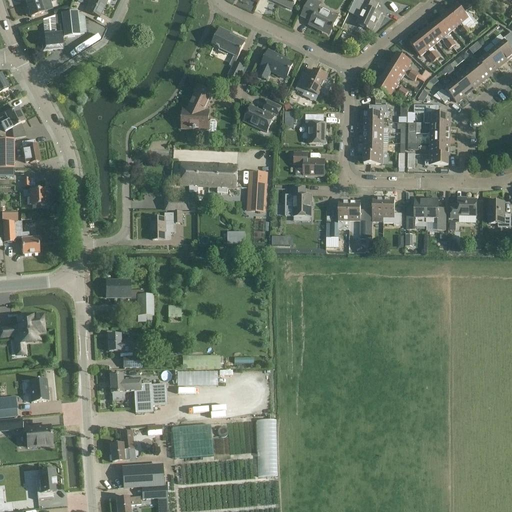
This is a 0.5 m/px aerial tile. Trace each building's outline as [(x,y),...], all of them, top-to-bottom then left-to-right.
[(31,18),(40,15),(44,14),(43,12),(52,9),(50,3),(51,2),(51,1),(54,0),(36,0),(26,4),(31,18)] [(90,0),(85,11),(91,14),(100,18),(106,4),(96,0),(90,0)] [(270,0),(292,10),(296,1),(296,0),(270,0)] [(330,34),(334,25),(338,17),(319,8),(321,5),(310,0),(309,0),(305,9),(301,18),(308,21),(310,18),(312,19),(309,26),(321,32),(322,30),(330,34)] [(354,0),(349,12),(361,17),(357,25),(372,32),(380,14),(374,11),(377,4),(369,0),(354,0)] [(468,36),(472,32),(469,29),(475,24),(465,12),(464,13),(458,6),(449,12),(460,25),(463,29),(468,36)] [(67,7),(53,12),(54,16),(69,12),(67,7)] [(442,18),(452,32),(460,25),(449,12),(442,18)] [(61,39),(80,37),(79,35),(86,34),(85,17),(77,14),(55,16),(57,35),(44,36),(45,39),(42,39),(43,52),(63,50),(61,39)] [(444,38),(452,32),(442,18),(434,25),(444,38)] [(436,44),(444,38),(434,25),(426,31),(436,44)] [(468,36),(463,29),(460,32),(465,38),(470,44),(473,41),(468,36)] [(238,81),(244,68),(235,64),(245,44),(229,36),(230,35),(220,30),(212,47),(216,48),(216,49),(219,51),(220,50),(234,57),(230,66),(233,67),(229,76),(238,81)] [(426,31),(418,38),(428,51),(436,44),(426,31)] [(511,36),(510,34),(505,38),(507,40),(496,49),(506,62),(511,57),(511,51),(510,49),(511,48),(511,36)] [(82,43),(84,48),(100,41),(98,36),(82,43)] [(418,38),(410,44),(420,57),(428,51),(418,38)] [(452,48),(456,45),(451,39),(447,42),(452,48)] [(444,45),(449,51),(452,48),(447,42),(444,45)] [(476,54),(482,49),(478,44),(472,48),(476,54)] [(487,55),(498,69),(506,62),(496,49),(487,55)] [(281,58),(269,51),(261,68),(286,79),(293,64),(281,58)] [(436,61),(440,58),(435,52),(431,54),(436,61)] [(464,61),(470,57),(467,53),(461,57),(464,61)] [(392,63),(417,79),(419,75),(408,68),(412,63),(406,59),(397,54),(392,63)] [(428,57),(432,63),(436,61),(431,54),(428,57)] [(487,55),(479,62),(479,64),(480,63),(489,75),(490,75),(498,69),(487,55)] [(456,68),(464,61),(461,57),(453,64),(456,68)] [(401,81),(404,76),(414,83),(417,79),(392,63),(386,72),(401,81)] [(480,63),(479,64),(471,70),(482,83),(490,76),(490,75),(489,75),(480,63)] [(445,71),(448,75),(454,70),(451,66),(445,71)] [(418,78),(423,83),(430,75),(425,70),(418,78)] [(473,90),(482,83),(471,70),(466,74),(463,70),(460,73),(473,90)] [(302,76),(295,90),(304,94),(306,90),(318,96),(320,91),(328,95),(334,84),(326,80),(327,77),(314,71),(310,79),(302,76)] [(406,96),(409,92),(398,86),(401,81),(386,72),(381,81),(406,96)] [(459,80),(454,84),(465,97),(473,90),(460,73),(456,76),(459,80)] [(393,94),(404,100),(406,96),(381,81),(375,90),(390,98),(393,94)] [(429,83),(425,88),(430,92),(434,86),(429,83)] [(437,95),(444,104),(452,98),(456,103),(465,97),(454,84),(443,92),(442,90),(437,95)] [(187,111),(183,111),(182,130),(208,131),(209,112),(205,112),(213,94),(199,87),(187,111)] [(268,131),(274,118),(271,117),(273,114),(277,116),(281,108),(276,106),(267,102),(264,110),(265,111),(264,113),(254,109),(253,112),(249,110),(244,122),(253,126),(258,129),(258,128),(259,126),(268,130),(267,130),(268,131)] [(415,106),(415,114),(424,114),(424,124),(431,124),(431,125),(450,125),(450,114),(440,114),(440,106),(429,107),(415,106)] [(383,124),(383,118),(389,118),(389,113),(387,113),(387,107),(375,107),(375,113),(364,113),(364,124),(383,124)] [(5,117),(0,119),(0,123),(5,133),(12,129),(25,123),(18,109),(5,116),(5,117)] [(325,145),(326,125),(324,125),(324,116),(305,116),(305,125),(309,125),(309,145),(325,145)] [(383,134),(388,134),(388,130),(383,130),(383,124),(364,124),(364,134),(383,134)] [(397,130),(401,130),(401,134),(405,135),(405,124),(397,124),(397,130)] [(416,135),(416,125),(408,124),(408,134),(416,135)] [(430,135),(449,135),(450,125),(431,125),(430,135)] [(382,145),(388,145),(388,134),(383,134),(364,134),(363,144),(382,144),(382,145)] [(408,134),(408,145),(412,145),(416,145),(416,135),(408,134)] [(449,145),(449,135),(430,135),(430,145),(449,145)] [(0,169),(14,170),(14,140),(0,140),(0,169)] [(29,163),(30,164),(39,163),(36,146),(35,141),(22,144),(25,164),(29,163)] [(382,154),(382,145),(382,144),(363,144),(363,154),(364,154),(382,154)] [(449,156),(449,145),(430,145),(430,155),(449,156)] [(304,176),(324,177),(324,161),(307,161),(307,154),(295,154),(291,154),(291,158),(295,158),(295,167),(304,167),(304,176)] [(382,166),(382,155),(382,154),(364,154),(363,165),(382,166)] [(448,167),(449,156),(430,155),(430,161),(425,161),(425,166),(430,166),(448,167)] [(189,193),(198,193),(198,188),(209,188),(210,166),(182,165),(180,187),(189,187),(189,193)] [(217,194),(227,194),(227,189),(236,190),(237,177),(238,167),(210,166),(209,188),(218,189),(217,194)] [(249,173),(247,213),(265,214),(267,174),(249,173)] [(305,197),(305,189),(290,189),(290,196),(285,196),(285,217),(294,217),(293,223),(309,223),(310,221),(310,218),(311,218),(311,197),(305,197)] [(29,191),(30,207),(47,207),(46,191),(29,191)] [(372,199),(372,221),(372,223),(383,223),(384,199),(372,199)] [(395,200),(384,199),(383,223),(383,225),(394,225),(393,227),(401,227),(401,215),(394,215),(395,200)] [(166,211),(188,211),(187,200),(166,201),(166,211)] [(407,223),(406,230),(415,231),(415,228),(426,228),(426,224),(426,220),(426,200),(415,200),(415,208),(415,214),(407,213),(407,223)] [(438,200),(426,200),(426,220),(426,224),(437,224),(437,231),(445,231),(446,214),(438,214),(438,200)] [(477,201),(458,201),(458,206),(451,206),(451,216),(451,219),(458,219),(458,217),(476,217),(476,211),(477,201)] [(349,222),(350,203),(338,203),(338,222),(338,225),(327,225),(326,239),(338,239),(338,231),(349,232),(349,222)] [(360,222),(360,213),(361,203),(350,203),(349,222),(360,222)] [(488,224),(498,224),(498,228),(511,228),(511,216),(504,216),(504,204),(488,203),(488,213),(488,224)] [(17,212),(1,213),(2,223),(18,222),(17,212)] [(162,219),(152,219),(152,241),(162,241),(164,241),(164,240),(170,240),(170,234),(170,226),(173,226),(173,224),(176,224),(182,224),(182,213),(173,213),(173,215),(165,215),(165,219),(162,219)] [(4,243),(14,243),(13,223),(3,223),(4,243)] [(29,233),(21,234),(21,240),(22,256),(39,254),(38,239),(29,239),(29,233)] [(279,248),(282,240),(274,237),(271,245),(279,248)] [(137,299),(138,317),(153,317),(152,297),(144,297),(144,292),(130,292),(130,282),(106,282),(106,299),(137,299)] [(167,319),(181,319),(181,307),(167,306),(167,319)] [(20,328),(0,330),(2,342),(15,341),(16,354),(25,353),(24,343),(39,342),(38,332),(43,331),(42,318),(31,319),(31,318),(19,319),(20,328)] [(120,354),(130,354),(133,354),(132,340),(121,341),(121,336),(108,337),(109,353),(120,352),(120,354)] [(182,358),(182,371),(194,370),(194,371),(220,371),(219,357),(182,358)] [(142,368),(142,358),(123,358),(123,368),(142,368)] [(218,414),(270,412),(270,371),(218,372),(218,414)] [(177,373),(177,388),(218,388),(217,372),(177,373)] [(111,395),(113,395),(113,402),(124,401),(123,394),(134,393),(133,381),(123,382),(122,376),(110,377),(111,395)] [(47,380),(28,382),(31,404),(49,402),(47,380)] [(140,381),(133,381),(134,393),(135,415),(152,414),(152,408),(168,407),(167,385),(140,386),(140,381)] [(16,405),(0,406),(0,418),(18,417),(16,405)] [(20,421),(0,423),(0,432),(21,430),(20,421)] [(276,422),(255,422),(258,478),(278,478),(276,422)] [(148,437),(162,436),(161,426),(147,427),(148,437)] [(211,426),(172,429),(174,461),(213,458),(211,426)] [(36,428),(26,429),(28,448),(51,445),(50,428),(36,429),(36,428)] [(217,433),(217,434),(218,434),(218,435),(218,436),(219,437),(220,437),(220,438),(221,438),(222,438),(223,438),(224,438),(225,438),(226,437),(227,436),(228,435),(228,434),(228,433),(228,432),(228,431),(227,430),(227,429),(226,429),(225,428),(224,428),(223,428),(222,428),(221,428),(220,428),(220,429),(219,429),(219,430),(218,430),(218,431),(218,432),(217,432),(217,433)] [(110,446),(112,463),(129,462),(128,450),(133,450),(131,433),(121,434),(122,445),(110,446)] [(162,467),(122,469),(123,489),(139,488),(142,488),(164,487),(162,467)] [(39,480),(35,480),(37,502),(54,500),(53,495),(56,494),(53,472),(38,473),(39,480)] [(142,488),(142,500),(168,499),(167,486),(164,487),(142,488)] [(117,511),(129,511),(129,507),(141,506),(140,498),(129,499),(116,500),(117,511)]
